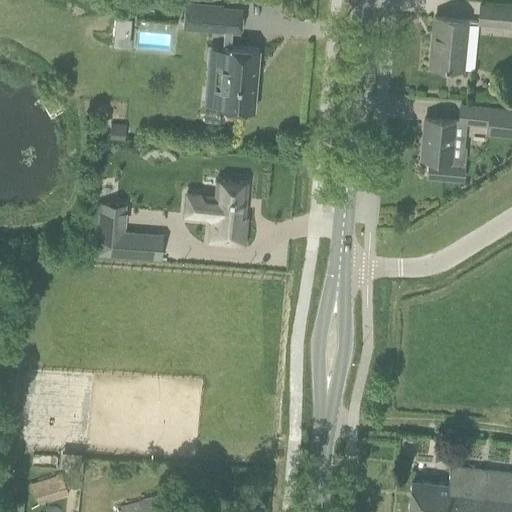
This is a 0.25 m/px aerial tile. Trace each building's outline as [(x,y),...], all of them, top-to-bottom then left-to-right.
[(185,3),(183,27),(220,30),(220,29),(222,6),(185,3)] [(479,22),(511,25),(511,8),(481,6),(479,22)] [(430,65),(449,67),(462,68),(466,19),(434,16),(430,65)] [(115,18),(113,48),(129,49),(131,21),(115,18)] [(258,49),(222,46),(220,66),(210,65),(208,88),(219,88),(217,108),(253,111),(258,49)] [(511,110),(460,106),(458,126),(487,129),(486,132),(496,133),(511,134),(511,110)] [(454,120),(445,119),(425,118),(421,157),(428,158),(426,175),(463,178),(466,146),(452,144),(454,120)] [(200,210),(199,217),(213,218),(213,227),(211,227),(210,237),(210,243),(245,245),(245,240),(247,216),(245,216),(246,214),(248,182),(216,179),(215,195),(201,194),(200,210)] [(99,202),(95,254),(143,258),(145,232),(123,230),(125,204),(99,202)] [(463,238),(478,232),(472,216),(457,221),(463,238)] [(447,483),(430,481),(410,479),(407,511),(511,511),(511,471),(449,465),(447,483)] [(67,494),(61,473),(30,483),(37,503),(67,494)] [(170,492),(120,505),(121,511),(120,511),(171,511),(175,511),(170,492)]
